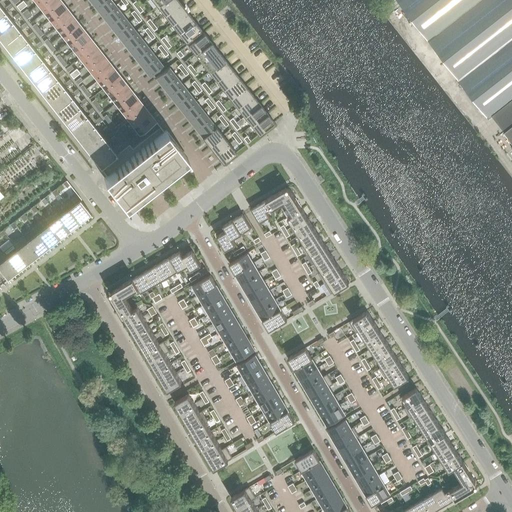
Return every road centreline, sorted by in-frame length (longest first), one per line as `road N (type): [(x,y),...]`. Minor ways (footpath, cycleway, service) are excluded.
road 1 (residential): [(504,492),(280,153)]
road 2 (residential): [(365,511),(189,214)]
road 3 (residential): [(221,511),(87,280)]
road 4 (residential): [(138,249),(0,71)]
road 5 (residential): [(280,153),(288,108),(202,0)]
